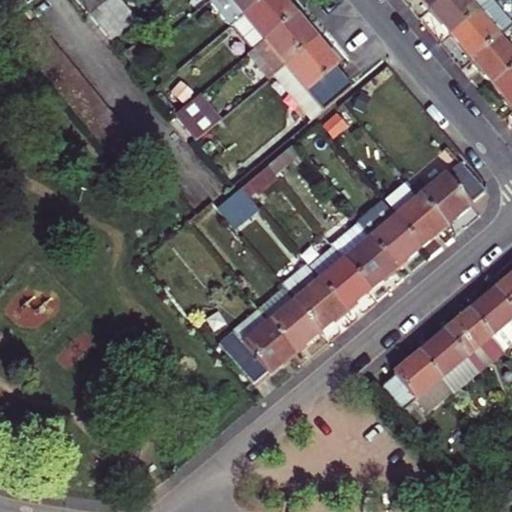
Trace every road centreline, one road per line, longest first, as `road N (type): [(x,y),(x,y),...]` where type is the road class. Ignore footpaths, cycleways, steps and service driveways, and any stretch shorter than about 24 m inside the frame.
road 1 (residential): [(188,511),(190,493),(511,230)]
road 2 (residential): [(365,0),(511,174)]
